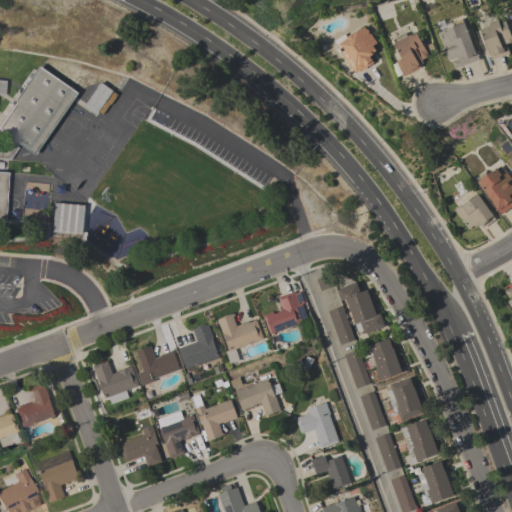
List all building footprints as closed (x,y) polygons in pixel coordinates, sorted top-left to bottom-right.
[(440,39),(438,33),(443,32),(442,30),(453,26),(452,22),(462,19),(463,23),(464,22),(474,49),(475,52),(477,52),(479,59),(454,69),(451,61),(457,59),(456,57),(447,60),(440,39)] [(490,22),(497,19),(499,23),(505,20),(511,38),(511,41),(502,45),(502,46),(506,45),(509,53),(491,60),(480,29),(490,26),(489,24),(490,22)] [(369,34),(370,33),(377,43),(373,45),(376,50),(372,53),(373,54),(370,56),(374,62),(362,70),(361,69),(355,73),(346,60),(345,60),(343,57),(343,55),(337,46),(337,45),(334,40),(344,34),(347,38),(347,36),(351,33),(353,34),(364,26),(366,29),(367,29),(369,31),(368,33),(369,34)] [(429,56),(421,60),(423,63),(419,64),(421,67),(403,76),(402,74),(396,77),(391,65),(402,60),(394,42),(395,42),(393,38),(405,33),(406,36),(411,34),(415,33),(414,32),(416,31),(429,56)] [(78,93),(35,155),(19,143),(7,160),(0,159),(0,171),(6,172),(2,222),(0,221),(0,152),(4,153),(13,140),(0,130),(0,123),(39,65),(78,93)] [(95,115),(83,106),(100,82),(112,91),(95,115)] [(511,205),(501,215),(491,202),(492,201),(477,182),(479,181),(476,178),(484,172),(487,175),(492,171),(495,169),(494,169),(496,167),(497,168),(500,166),(504,171),(505,171),(511,179),(511,193),(511,194),(511,195),(511,205)] [(495,219),(483,228),(482,225),(481,226),(479,224),(475,227),(474,225),(468,229),(454,209),(458,206),(458,207),(477,193),(495,219)] [(85,205),(85,207),(85,208),(83,232),(82,234),(53,232),(55,202),(85,205)] [(320,291),(316,278),(330,273),(334,286),(320,291)] [(356,282),(360,292),(367,289),(376,314),(380,313),(385,326),(366,333),(367,335),(358,339),(355,331),(358,330),(346,298),(341,300),(337,289),(356,282)] [(270,334),(265,319),(264,319),(262,315),(273,311),(274,314),(281,311),(280,309),(282,308),(278,297),(294,291),(295,293),(300,291),(304,303),(302,303),(308,320),(270,334)] [(349,326),(354,339),(340,345),(328,310),(341,305),(349,326)] [(263,338),(229,351),(223,334),(222,335),(217,320),(233,313),(234,316),(233,316),(236,326),(248,321),(248,322),(256,319),(263,338)] [(219,358),(198,365),(198,363),(185,368),(178,348),(197,341),(192,329),(207,324),(219,358)] [(380,380),(375,366),(371,368),(367,359),(373,357),(369,345),(388,338),(392,348),(393,348),(402,372),(380,380)] [(154,378),(155,381),(142,385),(138,373),(143,371),(136,352),(143,349),(143,348),(150,346),(154,358),(160,356),(159,355),(172,350),(179,369),(154,378)] [(344,354),(357,349),(370,383),(356,388),(344,354)] [(107,361),(112,373),(116,372),(116,371),(128,366),(128,367),(131,366),(138,386),(126,390),(129,398),(111,404),(108,397),(105,398),(98,381),(92,366),(107,361)] [(423,412),(401,421),(399,414),(396,415),(390,401),(391,401),(390,397),(389,397),(386,391),(392,389),(390,385),(409,377),(423,412)] [(267,378),(273,395),(274,395),(279,410),(265,415),(260,403),(241,410),(234,391),(267,378)] [(22,428),(14,409),(17,408),(16,407),(28,403),(28,404),(34,402),(29,389),(32,388),(31,387),(41,383),(41,384),(44,383),(50,399),(49,399),(55,415),(22,428)] [(359,396),(373,391),(385,425),(371,430),(359,396)] [(206,441),(205,436),(206,436),(201,422),(200,422),(194,408),(195,408),(191,396),(198,394),(203,405),(205,408),(230,399),(237,417),(224,422),(224,421),(218,423),(222,433),(223,433),(224,435),(206,441)] [(329,414),(328,414),(338,441),(321,447),(320,447),(315,435),(316,435),(313,429),(302,433),(301,432),(300,433),(295,419),(297,419),(296,417),(300,416),(300,417),(308,413),(307,409),(324,402),(329,414)] [(199,432),(196,434),(197,435),(185,439),(184,438),(180,440),(184,453),(170,458),(159,427),(160,427),(157,419),(180,411),(182,418),(192,414),(199,432)] [(0,415),(9,412),(9,414),(11,413),(17,430),(0,436),(0,415)] [(429,429),(438,453),(417,461),(418,462),(412,464),(410,458),(411,457),(405,442),(406,442),(405,438),(404,439),(400,429),(425,419),(429,429)] [(144,435),(142,429),(152,425),(160,449),(158,450),(162,461),(148,467),(144,455),(124,462),(118,444),(144,435)] [(401,467),(387,472),(374,438),(388,433),(401,467)] [(68,450),(79,478),(60,485),(64,497),(61,498),(61,499),(53,502),(52,501),(49,502),(43,486),(44,486),(35,463),(68,450)] [(351,482),(337,488),(334,489),(334,488),(333,489),(326,471),(316,475),(310,459),(315,458),(315,459),(324,455),(326,460),(340,455),(351,482)] [(453,495),(424,506),(421,497),(425,495),(417,474),(423,472),(421,468),(440,461),(453,495)] [(36,491),(34,492),(37,500),(38,499),(40,504),(26,511),(21,501),(3,510),(0,503),(0,490),(8,486),(5,480),(16,474),(17,476),(26,472),(36,491)] [(416,509),(407,511),(401,511),(389,480),(403,474),(416,509)] [(244,505),(256,501),(260,511),(224,511),(217,494),(223,492),(222,488),(230,485),(231,489),(237,487),(244,505)] [(356,505),(366,502),(369,511),(322,511),(321,508),(353,496),(356,505)] [(437,511),(436,509),(456,502),(459,511),(437,511)]
